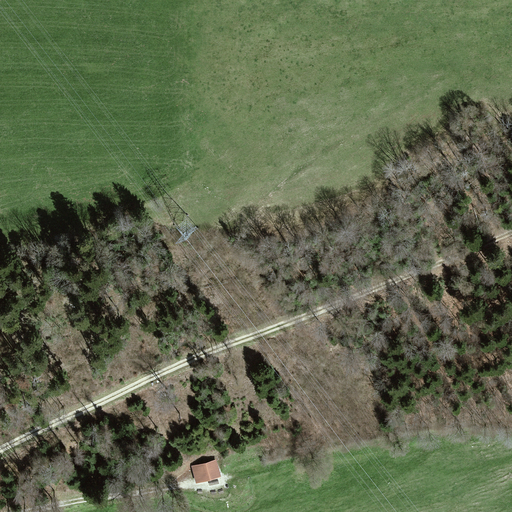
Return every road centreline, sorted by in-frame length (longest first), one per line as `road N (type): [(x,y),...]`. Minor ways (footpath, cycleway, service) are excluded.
road 1 (track): [(511,233),(217,347),(0,448)]
road 2 (track): [(21,511),(179,483)]
